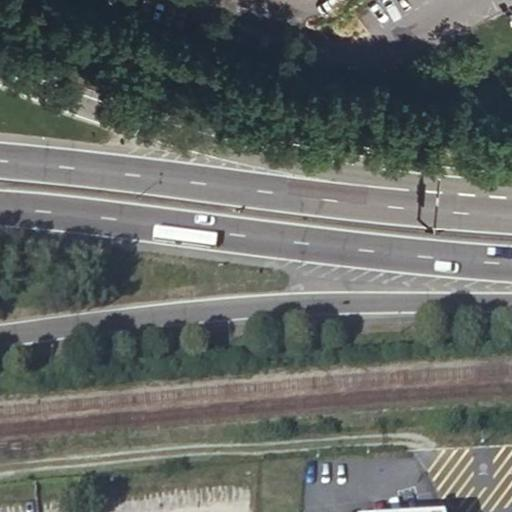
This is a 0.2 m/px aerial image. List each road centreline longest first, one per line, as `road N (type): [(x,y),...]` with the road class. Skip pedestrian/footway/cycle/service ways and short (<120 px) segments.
road 1 (trunk): [(0,208),(511,262)]
road 2 (trunk): [(0,334),(265,303),(511,301)]
road 3 (trunk): [(407,206),(336,172),(116,114),(0,69)]
road 4 (trunk): [(407,206),(0,155)]
